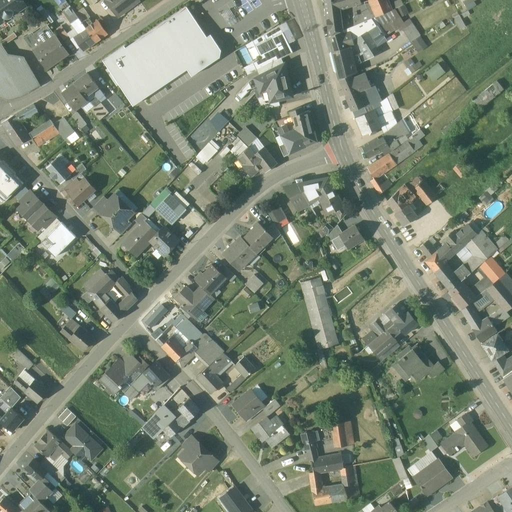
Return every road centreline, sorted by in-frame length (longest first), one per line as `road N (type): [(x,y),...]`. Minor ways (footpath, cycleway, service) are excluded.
road 1 (primary): [(511,429),(379,224),(343,153)]
road 2 (residential): [(148,300),(264,184),(343,153)]
road 3 (residential): [(128,322),(182,377),(287,511)]
road 4 (residential): [(0,131),(148,300)]
road 5 (residential): [(178,0),(55,84),(0,109)]
road 6 (residential): [(0,468),(128,322)]
road 7 (primary): [(343,153),(301,0)]
